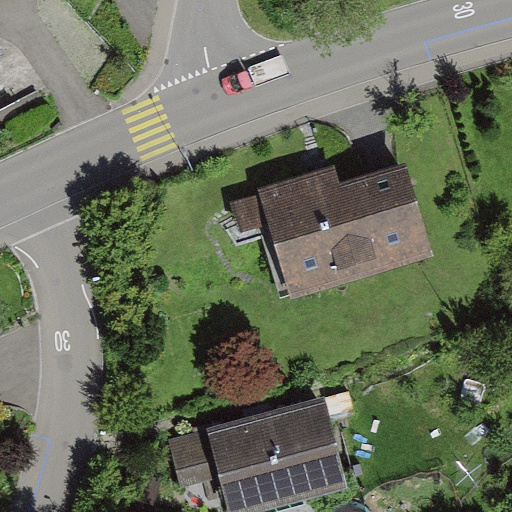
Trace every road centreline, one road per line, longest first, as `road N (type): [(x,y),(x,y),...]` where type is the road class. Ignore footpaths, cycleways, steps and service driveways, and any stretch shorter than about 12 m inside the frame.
road 1 (residential): [(18,188),(66,288),(66,393),(44,511)]
road 2 (tertiary): [(224,106),(511,8)]
road 3 (tertiary): [(18,188),(224,106)]
